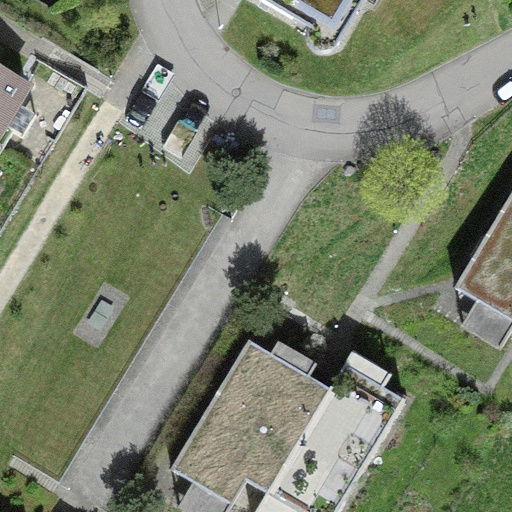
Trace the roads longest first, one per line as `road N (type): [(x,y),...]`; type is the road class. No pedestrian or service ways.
road 1 (residential): [(511,48),(418,122),(316,128),(217,83),(157,29),(153,0)]
road 2 (unknown): [(316,128),(105,504)]
